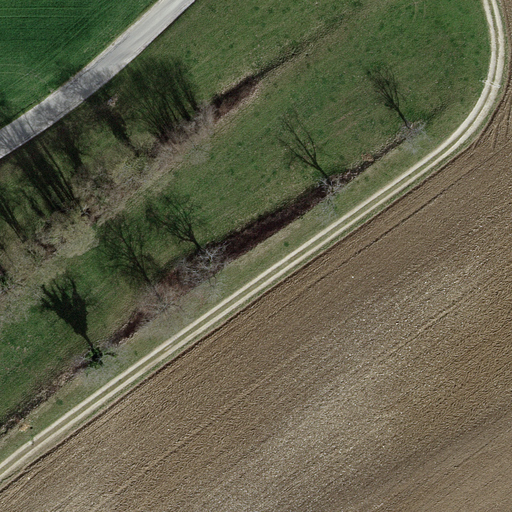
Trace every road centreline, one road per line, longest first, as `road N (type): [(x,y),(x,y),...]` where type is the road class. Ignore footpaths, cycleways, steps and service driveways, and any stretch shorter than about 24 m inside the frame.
road 1 (track): [(0,470),(457,142),(493,85),(498,32),(489,0)]
road 2 (unclassified): [(0,141),(117,57),(177,0)]
